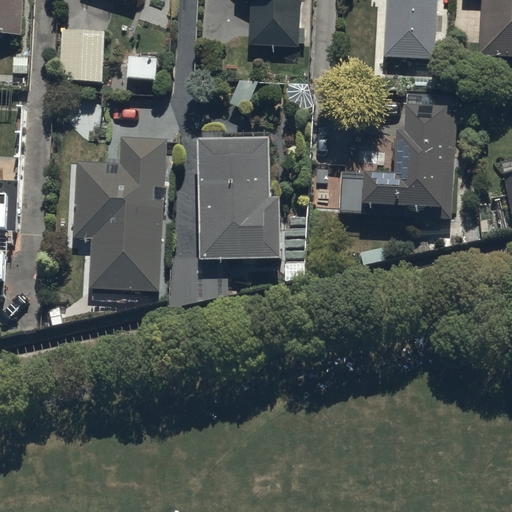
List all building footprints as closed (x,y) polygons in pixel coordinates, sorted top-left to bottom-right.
[(0,0),(0,34),(22,36),(23,0),(0,0)] [(226,0),(224,48),(298,52),(300,0),(226,0)] [(384,0),(384,59),(433,66),(435,0),(384,0)] [(511,0),(465,0),(463,57),(511,59),(511,0)] [(104,35),(63,33),(60,85),(101,87),(104,35)] [(128,57),(126,81),(157,85),(159,61),(128,57)] [(342,168),(338,216),(452,226),(462,110),(401,105),(395,173),(342,168)] [(88,294),(160,298),(169,142),(119,139),(117,166),(78,163),(73,241),(91,242),(88,294)] [(200,146),(203,268),(276,266),(272,144),(200,146)] [(511,168),(503,171),(511,213),(511,168)]
